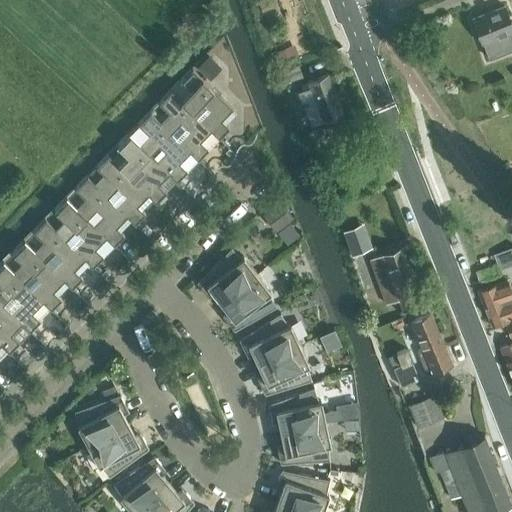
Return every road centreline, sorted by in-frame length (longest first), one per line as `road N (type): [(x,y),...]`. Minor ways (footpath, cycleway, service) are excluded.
road 1 (secondary): [(511,431),(344,0)]
road 2 (residential): [(123,324),(187,460),(219,491),(240,495),(253,475),(230,371),(157,284)]
road 3 (residential): [(123,324),(0,446)]
road 4 (residential): [(251,175),(157,284)]
